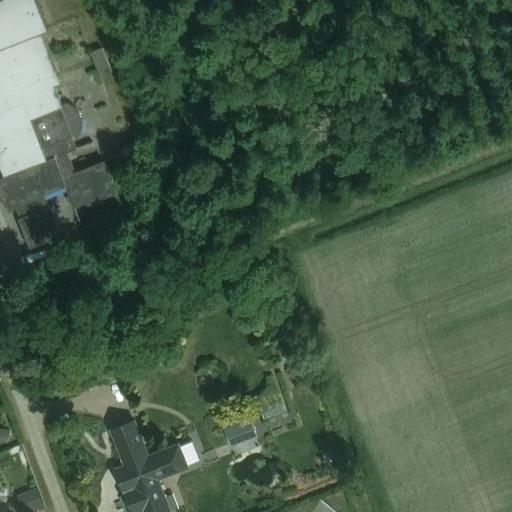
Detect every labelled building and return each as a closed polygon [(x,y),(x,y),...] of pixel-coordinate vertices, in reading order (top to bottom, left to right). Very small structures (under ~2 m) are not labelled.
[(0,0),(0,168),(4,178),(0,179),(0,195),(6,211),(15,207),(20,219),(18,220),(30,249),(61,237),(49,208),(44,196),(65,188),(74,209),(86,205),(87,206),(117,194),(105,164),(76,175),(68,154),(76,151),(71,138),(73,138),(79,137),(78,121),(75,115),(61,106),(58,110),(51,90),(58,88),(38,36),(45,33),(32,0),(0,0)] [(100,75),(111,71),(103,49),(91,53),(100,75)] [(256,436),(247,412),(221,422),(230,446),(256,436)] [(134,423),(112,431),(126,467),(117,470),(133,511),(169,511),(157,480),(187,468),(178,446),(148,458),(134,423)] [(43,486),(21,493),(25,511),(27,511),(49,506),(43,486)]
